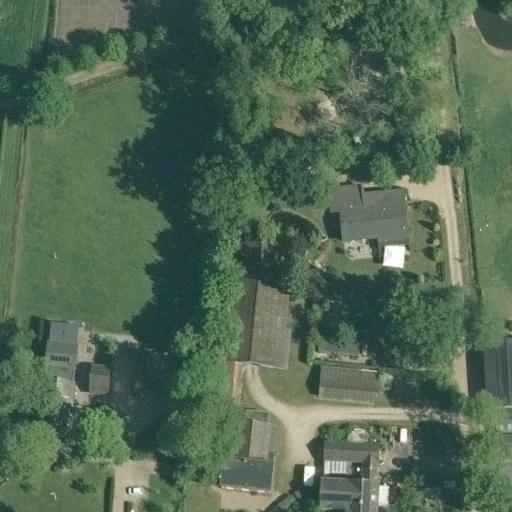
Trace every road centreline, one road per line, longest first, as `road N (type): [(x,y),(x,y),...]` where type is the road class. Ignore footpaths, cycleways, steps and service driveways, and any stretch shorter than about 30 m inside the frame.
road 1 (track): [(475,511),(434,0)]
road 2 (track): [(272,0),(268,19),(30,92)]
